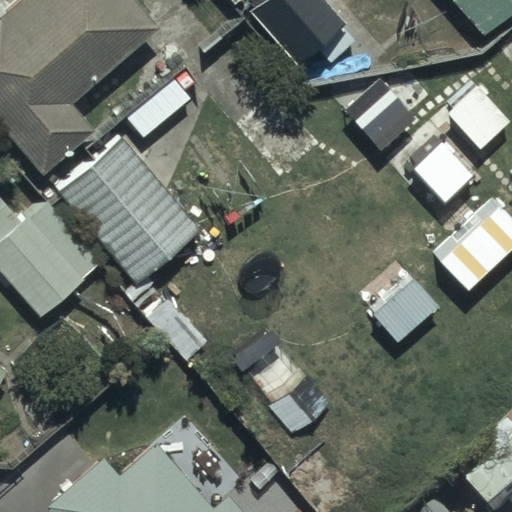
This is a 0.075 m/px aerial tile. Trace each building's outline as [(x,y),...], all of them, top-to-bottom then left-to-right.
[(0,0),(0,123),(36,165),(89,120),(67,93),(156,18),(140,0),(0,0)] [(327,0),(247,0),(245,3),(288,55),(308,39),(324,58),(354,32),(327,0)] [(454,0),(475,24),(503,0),(454,0)] [(116,129),(54,183),(129,275),(118,284),(133,302),(159,280),(147,264),(196,223),(116,129)] [(0,269),(34,309),(92,259),(37,195),(16,213),(0,194),(0,269)] [(489,509),(511,488),(511,415),(453,469),(489,509)] [(218,511),(150,433),(113,465),(97,448),(39,499),(50,511),(218,511)]
